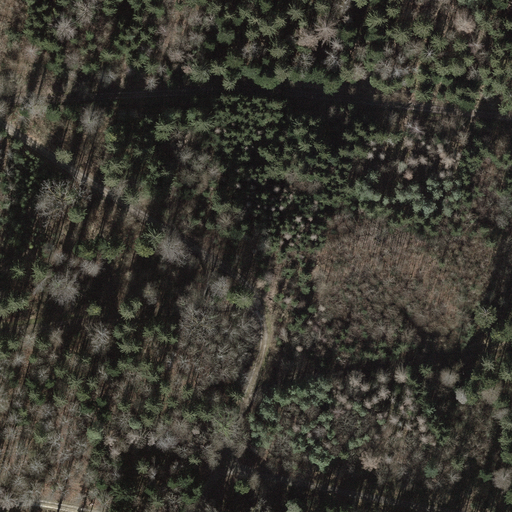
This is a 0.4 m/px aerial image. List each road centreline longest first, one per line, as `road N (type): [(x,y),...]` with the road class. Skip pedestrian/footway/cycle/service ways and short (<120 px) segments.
road 1 (track): [(511,345),(312,374),(278,384),(242,409),(267,333),(257,295),(205,252),(0,120)]
road 2 (track): [(0,99),(283,95),(511,118)]
road 3 (track): [(216,261),(216,296),(201,306),(0,329)]
road 4 (track): [(219,463),(454,511)]
